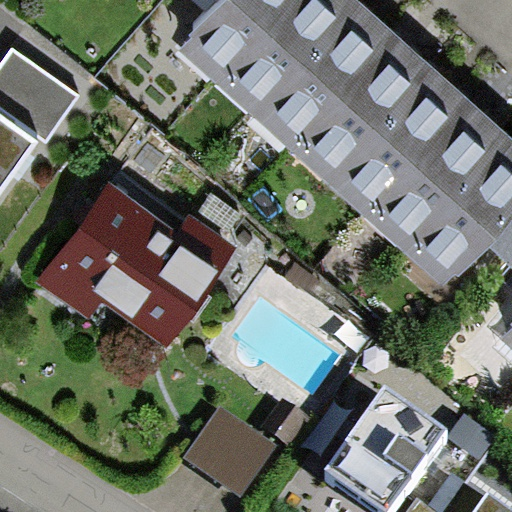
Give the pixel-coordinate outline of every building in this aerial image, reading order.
[(205,0),(176,34),(217,70),(279,0),(205,0)] [(348,0),(279,0),(217,70),(255,104),(348,0)] [(398,21),(374,0),(348,0),(255,104),(292,139),(398,21)] [(511,0),(456,0),(511,51),(511,0)] [(435,53),(398,21),(292,139),(328,172),(435,53)] [(79,89),(13,42),(0,59),(0,177),(36,127),(47,135),(79,89)] [(328,172),(367,206),(475,87),(435,53),(328,172)] [(511,124),(511,120),(475,87),(367,206),(406,242),(511,124)] [(511,205),(511,124),(406,242),(447,278),(511,205)] [(178,214),(110,167),(35,274),(89,312),(103,292),(170,339),(241,237),(188,200),(178,214)] [(511,307),(499,322),(511,333),(511,307)] [(369,511),(397,511),(449,441),(387,397),(326,481),(369,511)] [(310,420),(281,401),(261,429),(291,449),(310,420)] [(276,451),(220,412),(185,464),(241,502),(276,451)] [(412,511),(500,511),(466,489),(449,511),(448,511),(429,498),(422,509),(417,506),(412,511)]
